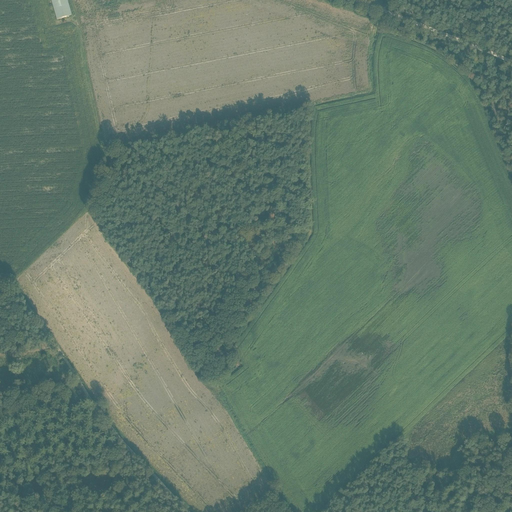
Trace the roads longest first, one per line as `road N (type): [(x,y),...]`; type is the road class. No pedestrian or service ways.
road 1 (track): [(0,284),(12,283),(111,429),(188,511)]
road 2 (unclassified): [(511,62),(356,0)]
